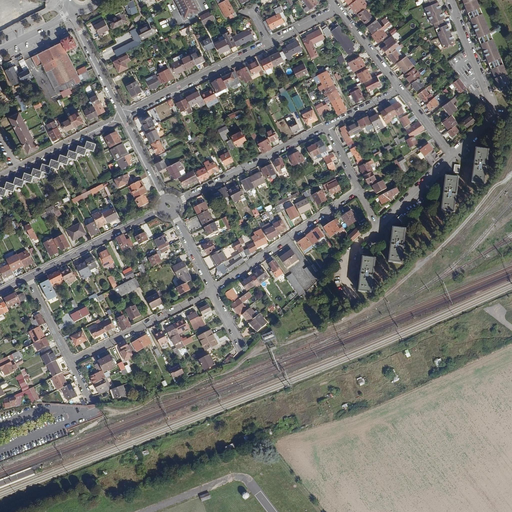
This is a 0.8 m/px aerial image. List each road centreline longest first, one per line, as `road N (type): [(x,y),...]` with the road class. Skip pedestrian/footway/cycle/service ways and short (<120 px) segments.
road 1 (residential): [(212,291),(359,189)]
road 2 (residential): [(449,0),(489,106),(450,155)]
road 3 (residential): [(178,200),(324,126)]
road 4 (residential): [(122,113),(267,42)]
road 5 (residential): [(212,291),(71,362)]
road 6 (residential): [(159,210),(28,277)]
road 7 (residential): [(450,155),(380,226),(359,189)]
road 8 (residential): [(122,113),(0,176)]
